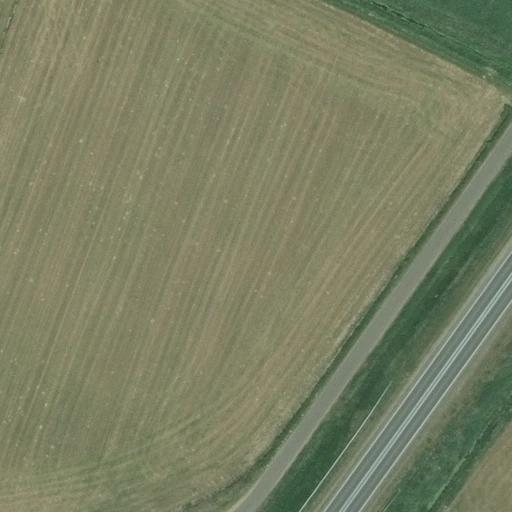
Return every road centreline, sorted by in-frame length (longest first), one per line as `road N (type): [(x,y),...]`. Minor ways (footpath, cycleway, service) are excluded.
road 1 (unclassified): [(243,511),(511,135)]
road 2 (trunk): [(342,511),(511,277)]
